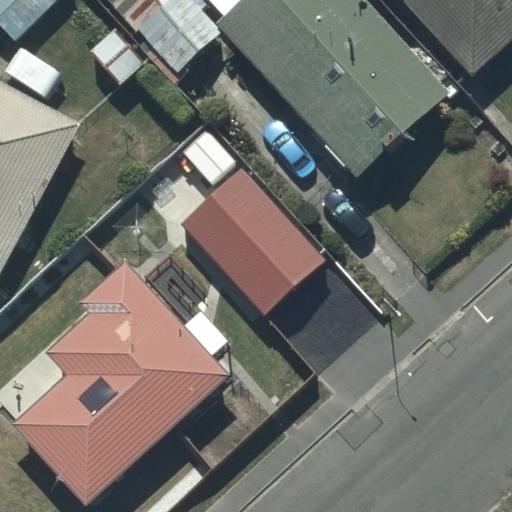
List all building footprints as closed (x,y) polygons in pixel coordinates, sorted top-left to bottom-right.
[(0,0),(0,17),(17,35),(53,0),(0,0)] [(110,0),(125,15),(92,46),(118,80),(156,46),(177,69),(222,26),(197,0),(110,0)] [(371,0),(232,0),(215,15),(356,171),(450,86),(371,0)] [(511,0),(410,0),(471,70),(511,32),(511,0)] [(0,264),(78,117),(0,76),(0,303),(2,305),(9,292),(0,287),(0,264)] [(246,162),(183,216),(265,309),(327,255),(246,162)] [(87,307),(46,345),(66,367),(13,415),(87,503),(225,370),(122,257),(78,297),(87,307)]
